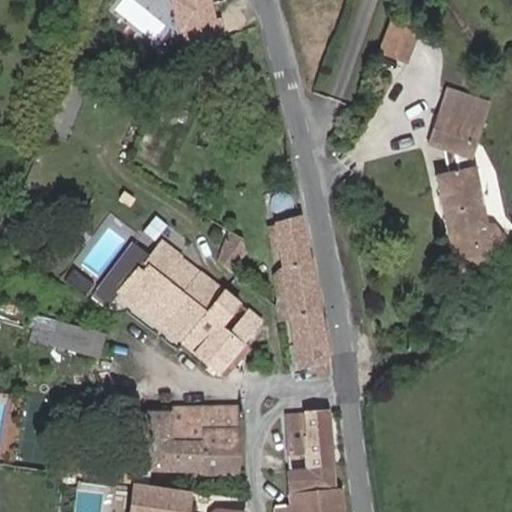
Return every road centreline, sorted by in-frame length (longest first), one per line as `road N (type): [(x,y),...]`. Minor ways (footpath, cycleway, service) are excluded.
road 1 (residential): [(349,389),(308,166),(264,0)]
road 2 (residential): [(256,511),(251,472),(266,424),(297,395),(349,389)]
road 3 (residential): [(363,511),(349,389)]
